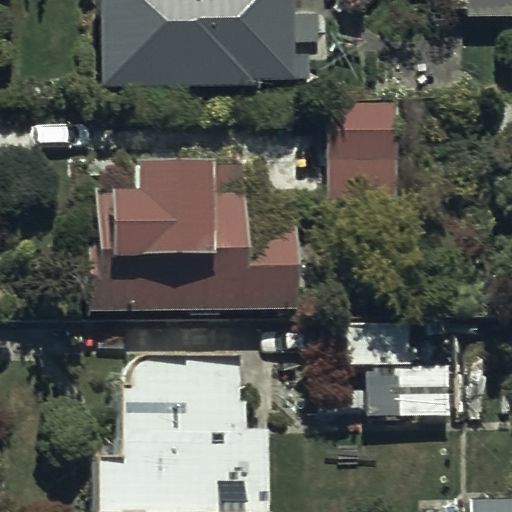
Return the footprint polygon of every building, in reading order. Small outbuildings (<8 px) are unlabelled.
[(285,0),(93,0),(93,103),(244,104),(244,98),(287,98),(286,92),(304,92),(304,61),(285,61),(285,0)] [(511,0),(441,0),(441,19),(460,19),(460,31),(509,32),(509,18),(511,17),(511,0)] [(511,94),(488,94),(489,139),(511,139),(511,94)] [(391,111),(320,112),(321,199),(391,199),(391,111)] [(234,179),(128,178),(128,192),(86,192),(86,261),(77,261),(77,326),(286,327),(286,240),(234,240),(234,179)] [(403,333),(329,335),(331,382),(405,379),(403,333)] [(228,363),(123,363),(123,395),(111,395),(111,482),(86,482),(85,511),(260,511),(260,447),(235,447),(235,419),(231,419),(231,374),(228,374),(228,363)]
